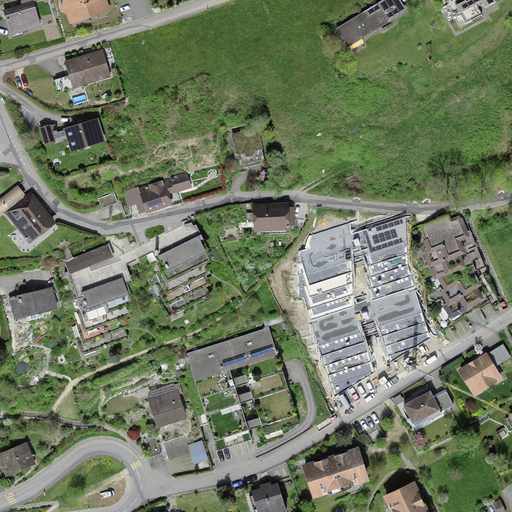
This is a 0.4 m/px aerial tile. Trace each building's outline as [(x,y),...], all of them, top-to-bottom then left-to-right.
[(43,0),(22,0),(2,7),(10,36),(39,27),(32,3),(43,0)] [(65,0),(71,20),(89,15),(84,0),(65,0)] [(84,0),(89,15),(104,10),(101,0),(84,0)] [(396,0),(386,0),(338,30),(348,47),(387,24),(385,21),(403,10),(396,0)] [(461,0),(454,4),(464,22),(497,5),(494,0),(461,0)] [(103,51),(65,62),(75,90),(112,79),(103,51)] [(66,129),(73,152),(103,143),(96,120),(66,129)] [(260,130),(234,137),(243,165),(269,157),(260,130)] [(187,176),(172,180),(175,193),(191,189),(187,176)] [(169,205),(162,183),(126,194),(132,216),(169,205)] [(21,197),(14,190),(0,202),(0,219),(5,215),(29,242),(50,223),(24,194),(21,197)] [(114,192),(99,197),(103,209),(118,203),(114,192)] [(294,206),(257,208),(258,232),(295,231),(294,206)] [(468,234),(461,217),(452,221),(449,216),(421,227),(429,248),(424,250),(436,279),(433,280),(440,293),(438,294),(444,306),(442,307),(451,321),(488,298),(473,271),(471,273),(463,252),(466,251),(460,237),(468,234)] [(408,264),(404,218),(352,234),(350,230),(350,223),(312,235),(309,242),(311,248),(298,252),(300,284),(335,395),(374,372),(364,336),(378,332),(391,361),(430,338),(408,264)] [(158,251),(182,239),(178,231),(119,259),(123,267),(158,251)] [(158,251),(160,256),(198,238),(195,233),(182,239),(158,251)] [(160,256),(167,270),(203,253),(205,252),(198,238),(160,256)] [(163,272),(168,281),(202,265),(207,262),(203,253),(167,270),(163,272)] [(70,278),(74,290),(86,286),(112,277),(107,264),(70,278)] [(163,284),(168,293),(201,277),(207,274),(202,265),(168,281),(163,284)] [(86,286),(89,297),(123,285),(129,283),(125,272),(112,277),(86,286)] [(163,296),(167,304),(201,288),(205,286),(201,277),(168,293),(163,296)] [(84,299),(88,309),(125,295),(126,295),(123,285),(89,297),(84,299)] [(56,288),(10,298),(17,326),(65,314),(56,288)] [(162,307),(167,316),(206,297),(201,288),(167,304),(162,307)] [(84,310),(87,320),(123,307),(128,305),(125,295),(88,309),(84,310)] [(83,321),(86,331),(121,319),(126,317),(123,307),(87,320),(83,321)] [(80,333),(84,343),(118,330),(124,328),(121,319),(86,331),(80,333)] [(79,344),(83,355),(122,341),(118,330),(84,343),(79,344)] [(269,332),(189,357),(218,449),(251,439),(226,359),(240,355),(266,434),(298,424),(269,332)] [(504,377),(490,353),(459,372),(474,396),(504,377)] [(445,414),(433,392),(405,406),(416,427),(445,414)] [(179,393),(149,401),(155,424),(186,416),(179,393)] [(158,454),(153,438),(143,441),(148,457),(158,454)] [(169,459),(190,453),(186,439),(165,446),(169,459)] [(35,461),(27,446),(2,459),(10,474),(35,461)] [(366,480),(357,450),(304,467),(314,497),(366,480)] [(293,511),(284,480),(253,490),(259,511),(293,511)] [(427,511),(414,484),(385,498),(392,511),(427,511)] [(504,511),(500,500),(494,502),(497,511),(504,511)]
